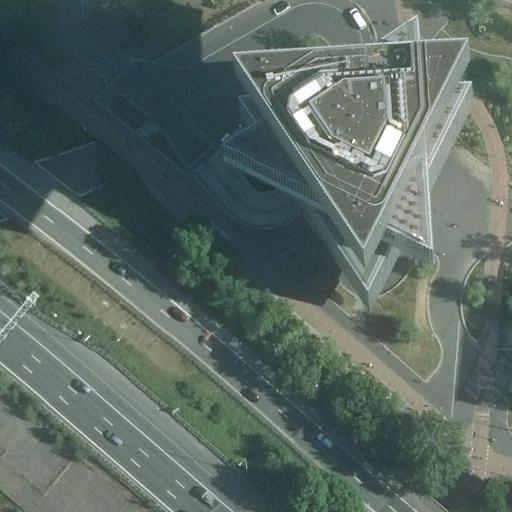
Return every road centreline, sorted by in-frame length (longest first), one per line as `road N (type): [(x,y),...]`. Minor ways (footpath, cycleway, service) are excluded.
road 1 (motorway): [(391,511),(0,181)]
road 2 (motorway): [(209,511),(0,333)]
